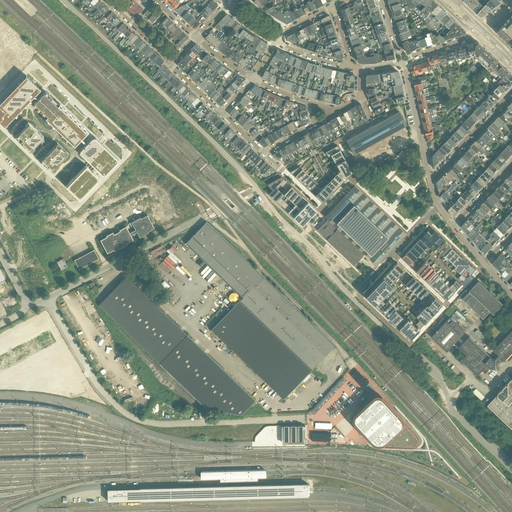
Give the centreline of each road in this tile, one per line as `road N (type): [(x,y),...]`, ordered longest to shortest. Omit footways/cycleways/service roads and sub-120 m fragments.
road 1 (unclassified): [(49,299),(90,372),(130,416),(163,424),(306,419)]
road 2 (residential): [(49,185),(78,205),(126,153),(38,66),(8,89)]
road 3 (unknown): [(117,263),(270,396),(293,401),(315,383)]
road 4 (unclassified): [(49,299),(204,216)]
road 5 (residential): [(343,146),(358,174),(323,210),(280,169)]
road 6 (residential): [(410,344),(355,294),(392,254)]
road 7 (residential): [(430,179),(402,62)]
road 8 (residential): [(430,179),(511,91)]
